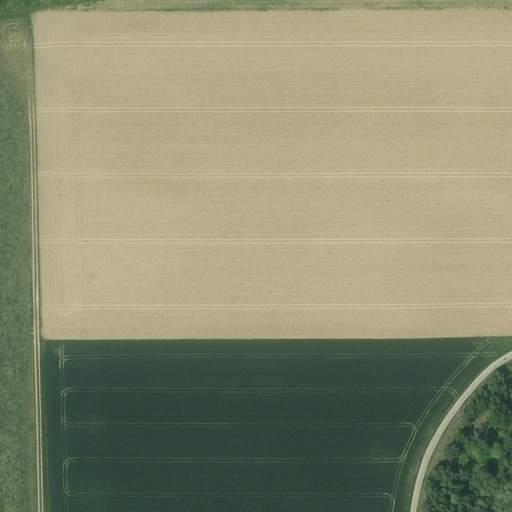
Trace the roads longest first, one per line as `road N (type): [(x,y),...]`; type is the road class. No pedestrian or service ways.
road 1 (track): [(39,511),(34,29)]
road 2 (track): [(416,511),(446,423),(494,368),(511,360)]
